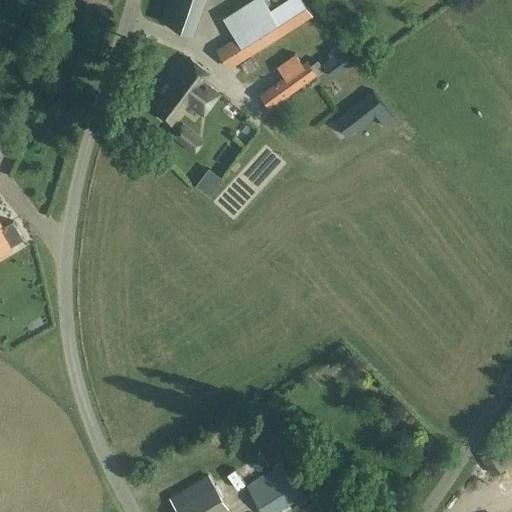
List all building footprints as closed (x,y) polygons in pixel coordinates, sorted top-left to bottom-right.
[(195,33),(206,0),(167,0),(161,21),(195,33)] [(303,0),(291,0),(273,12),(265,0),(250,0),(223,17),(235,36),(216,48),(229,68),(313,14),(303,0)] [(355,63),(340,43),(327,53),(330,57),(322,63),(333,78),(355,63)] [(269,108),(316,74),(305,60),(302,62),(295,53),(276,66),(284,76),(258,94),(269,108)] [(187,99),(203,112),(219,92),(204,81),(210,74),(190,58),(152,107),(170,121),(187,99)] [(348,138),(377,115),(386,128),(396,120),(385,104),(384,105),(373,90),(334,120),(348,138)] [(204,139),(182,122),(172,136),(193,152),(204,139)] [(31,129),(15,123),(4,146),(21,154),(31,129)] [(0,253),(23,239),(13,221),(2,227),(0,223),(0,253)] [(496,444),(479,455),(492,475),(509,464),(496,444)] [(300,486),(297,488),(287,471),(251,493),(262,511),(277,511),(295,501),(298,507),(309,500),(300,486)] [(171,499),(178,511),(220,511),(228,507),(210,476),(171,499)]
